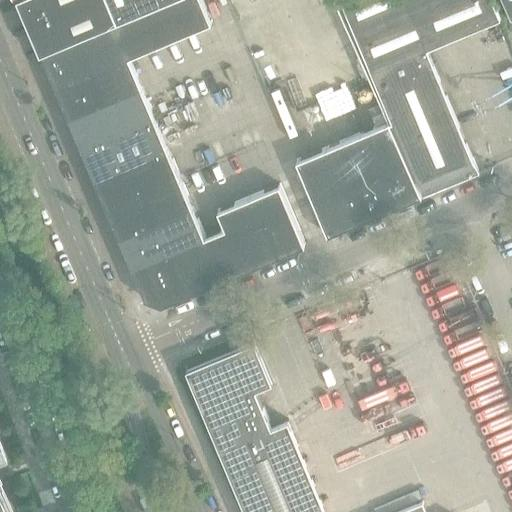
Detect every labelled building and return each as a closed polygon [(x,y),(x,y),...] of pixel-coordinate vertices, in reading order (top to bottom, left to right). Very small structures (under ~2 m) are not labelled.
[(119,19),(110,0),(16,0),(25,19),(27,18),(41,51),(42,51),(119,19)] [(141,10),(136,0),(110,0),(119,19),(132,14),(141,10)] [(212,21),(203,0),(165,0),(163,1),(141,10),(132,14),(147,49),(212,21)] [(163,1),(163,0),(136,0),(141,10),(163,1)] [(479,172),(427,48),(500,17),(493,0),(336,0),(373,85),(389,120),(363,131),(394,206),(420,194),(421,196),(422,195),(422,194),(479,172)] [(511,17),(511,0),(503,0),(511,18),(511,17)] [(56,87),(130,56),(147,49),(132,14),(119,19),(42,51),(44,56),(43,56),(44,58),(45,57),(57,86),(56,86),(56,87)] [(69,115),(141,84),(130,56),(56,87),(56,88),(58,87),(69,115)] [(82,145),(154,114),(141,84),(69,115),(70,116),(68,116),(69,118),(70,117),(82,145)] [(95,175),(167,144),(154,114),(82,145),(82,146),(81,146),(82,148),(83,147),(95,175)] [(394,206),(363,131),(329,145),(360,220),(392,206),(393,208),(394,207),(394,206)] [(107,205),(180,174),(167,144),(95,175),(95,176),(94,176),(94,178),(96,177),(107,205)] [(360,221),(360,220),(329,145),(296,159),(328,234),(329,235),(330,234),(330,233),(358,221),(359,222),(360,221)] [(120,235),(192,204),(180,174),(107,205),(108,206),(106,206),(107,208),(108,207),(120,235)] [(305,243),(280,183),(249,196),(275,256),(303,244),(304,245),(306,244),(305,243)] [(275,256),(249,196),(218,209),(225,227),(243,269),(244,270),(246,270),(245,268),(273,256),(274,258),(276,257),(275,256)] [(132,264),(205,233),(192,204),(120,235),(120,236),(119,236),(120,238),(121,237),(132,264)] [(243,269),(225,227),(205,235),(205,233),(132,264),(133,266),(132,266),(132,268),(134,267),(146,296),(145,297),(146,298),(147,297),(161,303),(161,305),(163,305),(163,303),(191,291),(192,292),(193,292),(193,290),(221,278),(222,280),(223,279),(223,278),(243,269)] [(327,511),(288,419),(272,426),(264,408),(256,388),(272,381),(255,339),(187,368),(246,511),(327,511)] [(0,511),(12,511),(0,484),(0,449),(4,448),(0,439),(0,511)] [(427,511),(423,500),(393,511),(427,511)]
